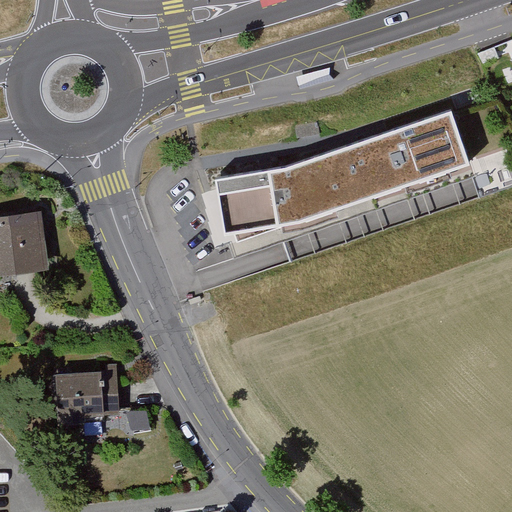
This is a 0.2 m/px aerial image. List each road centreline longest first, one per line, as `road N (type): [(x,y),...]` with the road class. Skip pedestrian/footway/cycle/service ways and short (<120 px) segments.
road 1 (residential): [(87,139),(127,254),(185,375),(284,511)]
road 2 (primary): [(125,105),(464,0)]
road 3 (primary): [(303,0),(229,25),(101,42)]
